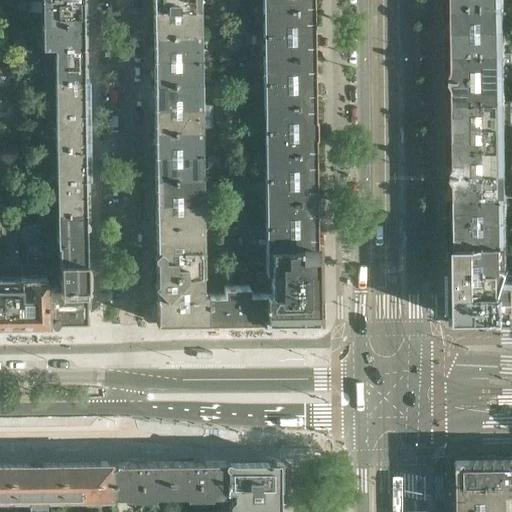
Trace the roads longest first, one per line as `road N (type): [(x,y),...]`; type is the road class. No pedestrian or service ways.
road 1 (residential): [(126,0),(129,377)]
road 2 (tertiary): [(361,0),(360,368)]
road 3 (tertiary): [(415,366),(405,0)]
road 4 (tertiary): [(129,404),(214,417),(361,420)]
road 5 (tertiary): [(360,368),(129,377)]
road 6 (tertiary): [(0,409),(129,404)]
road 7 (tertiary): [(129,377),(0,377)]
